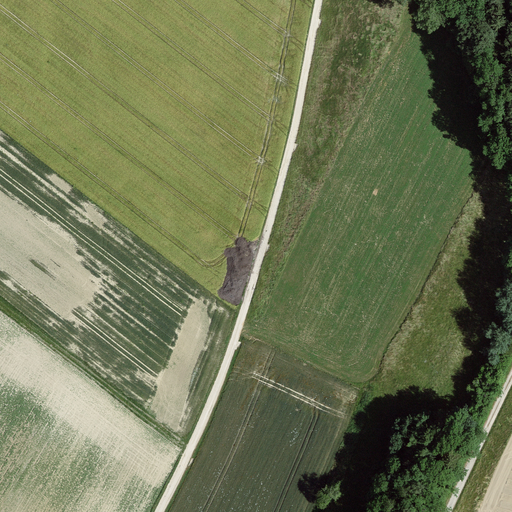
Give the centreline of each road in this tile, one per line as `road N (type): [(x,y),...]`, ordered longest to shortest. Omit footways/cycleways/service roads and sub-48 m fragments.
road 1 (unclassified): [(318,0),(296,119),(243,311),(211,404),(159,511)]
road 2 (track): [(448,511),(511,376)]
